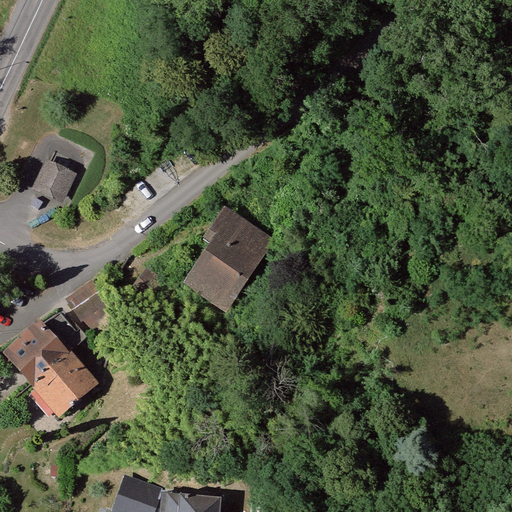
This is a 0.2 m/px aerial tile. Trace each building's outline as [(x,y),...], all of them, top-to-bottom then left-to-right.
[(71,177),(47,166),(37,189),(61,200),(71,177)] [(209,309),(251,244),(214,221),(200,241),(207,246),(178,289),(209,309)] [(139,281),(133,290),(163,312),(176,295),(146,272),(139,281)] [(81,288),(59,306),(80,331),(84,329),(93,341),(113,325),(81,288)] [(32,333),(1,358),(21,383),(52,356),(67,343),(46,319),(32,333)] [(25,326),(0,344),(0,359),(1,358),(32,333),(25,326)] [(48,414),(80,388),(52,356),(21,383),(48,414)] [(218,511),(220,500),(161,496),(126,483),(115,511),(218,511)]
